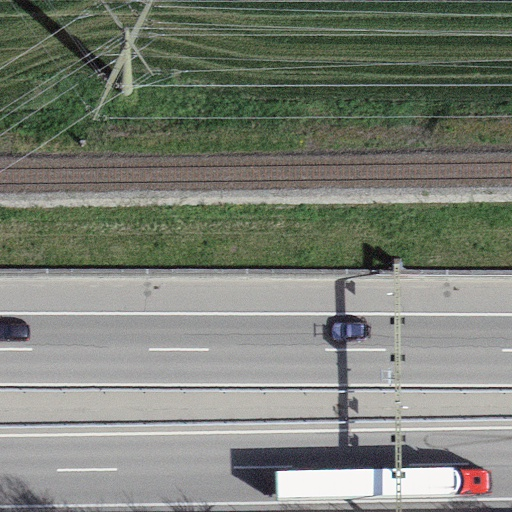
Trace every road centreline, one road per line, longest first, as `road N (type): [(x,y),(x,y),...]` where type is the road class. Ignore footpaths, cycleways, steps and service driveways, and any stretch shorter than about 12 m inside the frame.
road 1 (motorway): [(0,471),(511,464)]
road 2 (motorway): [(511,351),(0,351)]
